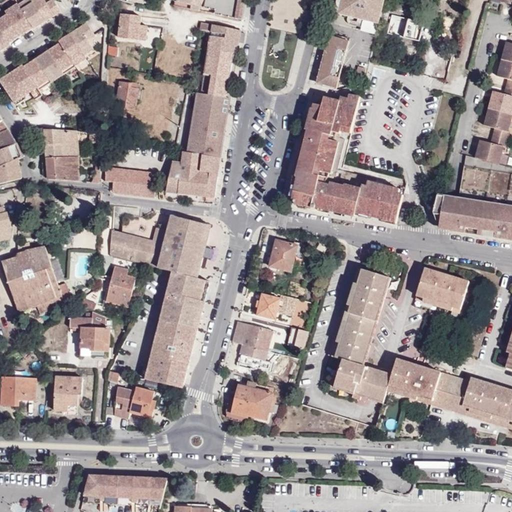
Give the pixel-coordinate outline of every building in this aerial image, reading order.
[(25,0),(17,6),(31,27),(33,29),(35,28),(34,27),(33,28),(32,27),(36,24),(37,26),(45,21),(45,20),(43,21),(43,20),(30,1),(29,0),(25,0)] [(31,0),(30,1),(43,20),(46,18),(47,19),(49,18),(48,18),(47,19),(46,17),(51,14),(52,16),(59,11),(51,0),(45,4),(42,0),(31,0)] [(62,9),(69,4),(65,0),(59,0),(57,2),(62,9)] [(131,0),(131,2),(137,3),(136,11),(145,12),(145,9),(156,11),(156,7),(142,3),(142,0),(131,0)] [(200,0),(173,0),(173,5),(198,10),(200,0)] [(213,12),(240,17),(243,0),(203,0),(202,6),(213,8),(213,12)] [(337,0),(335,10),(364,19),(361,29),(379,34),(387,0),(337,0)] [(16,5),(5,12),(20,35),(26,31),(25,29),(30,26),(31,27),(30,28),(31,27),(17,6),(16,5)] [(0,15),(0,31),(8,43),(9,44),(8,45),(9,45),(8,43),(7,41),(12,38),(14,39),(20,35),(5,12),(0,15)] [(400,25),(403,17),(388,13),(386,21),(400,25)] [(141,18),(123,16),(120,40),(138,42),(140,27),(141,18)] [(74,31),(69,35),(83,55),(91,50),(85,40),(92,35),(85,24),(76,30),(77,30),(78,31),(75,33),(74,31)] [(213,26),(211,35),(201,93),(227,98),(235,46),(239,45),(241,31),(213,26)] [(140,27),(138,42),(146,43),(148,28),(140,27)] [(58,42),(59,44),(74,65),(85,58),(83,55),(69,35),(64,38),(65,40),(60,43),(59,42),(60,42),(59,41),(58,42)] [(349,41),(329,35),(317,85),(336,90),(349,41)] [(511,42),(507,41),(502,59),(511,61),(511,42)] [(118,45),(107,42),(106,54),(117,55),(118,45)] [(59,44),(47,51),(63,74),(74,66),(74,65),(59,44)] [(47,51),(35,59),(51,82),(63,74),(47,51)] [(451,57),(442,56),(438,68),(448,71),(451,57)] [(35,59),(23,67),(36,87),(38,90),(51,82),(35,59)] [(511,76),(511,61),(502,59),(497,76),(508,78),(506,87),(509,87),(511,76)] [(16,70),(0,80),(2,84),(2,83),(5,87),(5,88),(16,105),(25,99),(24,96),(29,92),(36,87),(23,67),(22,66),(21,67),(24,72),(25,71),(27,74),(25,75),(23,73),(20,75),(16,70)] [(364,81),(367,68),(358,66),(354,78),(364,81)] [(21,67),(16,70),(20,75),(23,73),(25,75),(27,74),(25,71),(24,72),(21,67)] [(131,82),(117,80),(114,108),(135,111),(137,88),(131,87),(131,82)] [(461,91),(463,84),(449,81),(447,88),(461,91)] [(36,87),(29,92),(34,100),(42,95),(38,90),(36,87)] [(493,90),(489,108),(503,112),(509,87),(506,87),(505,93),(493,90)] [(511,88),(509,87),(503,112),(511,114),(511,88)] [(199,93),(189,153),(221,158),(231,98),(227,98),(201,93),(199,93)] [(346,161),(361,100),(350,98),(349,100),(341,98),(339,105),(333,104),(334,100),(325,98),(324,102),(323,102),(322,105),(317,104),(305,154),(311,156),(309,161),(303,160),(293,199),(297,203),(325,210),(326,207),(335,210),(335,212),(356,216),(357,214),(367,217),(368,214),(369,211),(375,213),(374,215),(398,221),(402,202),(398,201),(400,194),(401,190),(375,183),(372,179),(343,171),(346,161)] [(496,136),(503,112),(489,108),(485,124),(496,128),(494,135),(496,136)] [(496,136),(508,139),(511,131),(509,130),(511,118),(511,114),(503,112),(496,136)] [(0,151),(17,144),(3,121),(0,123),(0,151)] [(79,159),(76,136),(81,136),(82,141),(90,141),(90,139),(99,140),(99,134),(90,133),(43,128),(47,158),(79,159)] [(494,135),(492,143),(481,139),(476,157),(500,164),(503,151),(492,148),(496,136),(494,135)] [(506,147),(508,139),(496,136),(492,148),(503,151),(504,146),(506,147)] [(17,144),(0,151),(0,184),(21,179),(22,169),(20,161),(22,158),(17,144)] [(167,191),(215,198),(218,178),(221,158),(189,153),(184,152),(182,163),(172,161),(167,191)] [(511,166),(500,164),(476,157),(467,155),(461,198),(439,194),(434,211),(439,223),(450,225),(448,229),(511,239),(511,166)] [(80,181),(79,159),(47,158),(48,178),(80,181)] [(156,172),(106,165),(105,181),(115,181),(114,192),(116,193),(125,194),(146,197),(155,198),(157,184),(155,180),(156,172)] [(68,201),(70,190),(60,188),(58,199),(68,201)] [(0,240),(8,239),(12,224),(8,214),(4,214),(3,209),(0,209),(0,240)] [(174,272),(200,279),(213,227),(174,218),(169,231),(157,230),(155,242),(115,232),(112,256),(174,272)] [(270,252),(273,252),(270,266),(291,271),(295,256),(298,257),(302,243),(286,239),(284,241),(273,238),(270,252)] [(71,297),(64,283),(58,286),(44,249),(26,253),(26,255),(18,255),(16,260),(2,263),(18,313),(61,296),(63,301),(71,297)] [(132,263),(117,260),(111,283),(101,282),(97,300),(128,307),(136,277),(129,275),(132,263)] [(392,279),(357,267),(348,293),(334,336),(327,358),(341,362),(333,390),(375,403),(382,405),(385,393),(429,404),(440,373),(417,366),(395,360),(391,371),(384,370),(365,364),(392,279)] [(467,283),(421,268),(412,301),(457,313),(467,283)] [(199,330),(212,282),(200,279),(174,272),(162,320),(199,330)] [(93,292),(86,283),(74,293),(80,301),(93,292)] [(281,299),(263,294),(258,315),(275,319),(277,312),(293,316),(297,299),(282,295),(281,299)] [(86,317),(71,315),(70,326),(80,327),(79,355),(105,357),(105,351),(107,351),(106,358),(112,358),(112,347),(109,347),(110,338),(111,338),(111,328),(105,328),(105,318),(92,313),(86,313),(86,317)] [(199,330),(162,320),(145,379),(184,389),(199,330)] [(268,350),(274,331),(239,322),(233,342),(242,344),(268,350)] [(34,335),(27,324),(21,328),(27,340),(34,335)] [(309,332),(293,328),(289,344),(304,348),(309,332)] [(511,370),(511,334),(506,352),(509,355),(503,368),(511,370)] [(268,350),(242,344),(238,359),(240,360),(239,366),(263,373),(268,350)] [(468,381),(440,373),(429,404),(460,413),(468,381)] [(239,390),(236,403),(230,402),(227,410),(227,415),(228,418),(231,420),(246,424),(250,417),(268,421),(276,394),(258,388),(258,385),(249,382),(247,383),(243,382),(243,377),(234,375),(232,380),(235,381),(235,387),(239,390)] [(35,400),(36,379),(1,377),(0,405),(19,406),(19,399),(35,400)] [(81,417),(81,378),(55,377),(54,410),(71,411),(71,416),(81,417)] [(511,390),(469,377),(460,413),(511,429),(511,390)] [(156,419),(158,409),(155,409),(157,404),(153,403),(156,394),(133,387),(132,391),(118,387),(113,415),(128,421),(131,413),(152,419),(153,418),(156,419)] [(296,422),(349,437),(371,436),(374,428),(300,406),(296,422)] [(164,494),(170,472),(93,470),(88,491),(164,494)] [(213,504),(175,502),(174,511),(217,511),(218,509),(213,509),(213,504)]
